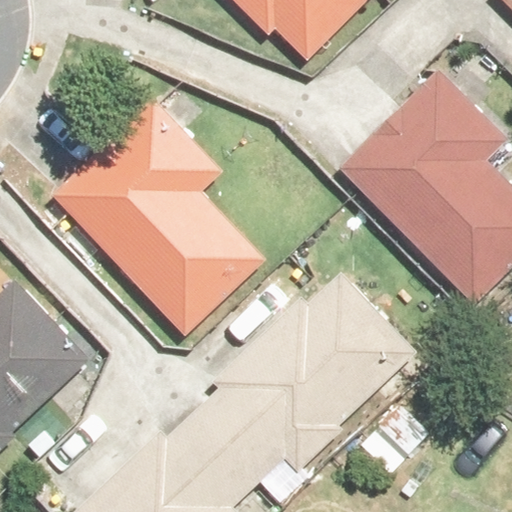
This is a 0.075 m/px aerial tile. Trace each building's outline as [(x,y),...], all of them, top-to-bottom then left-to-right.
[(233,0),(275,43),(290,29),(320,60),(383,0),(233,0)] [(511,156),(511,121),(459,66),(353,167),(489,309),(511,287),(511,174),(503,165),(511,156)] [(237,177),(171,104),(69,197),(195,334),(277,259),(218,195),(237,177)] [(0,466),(109,368),(24,275),(0,296),(0,466)] [(231,392),(184,438),(170,424),(80,511),(270,511),(433,353),(360,279),(329,308),(309,288),(217,378),(231,392)]
